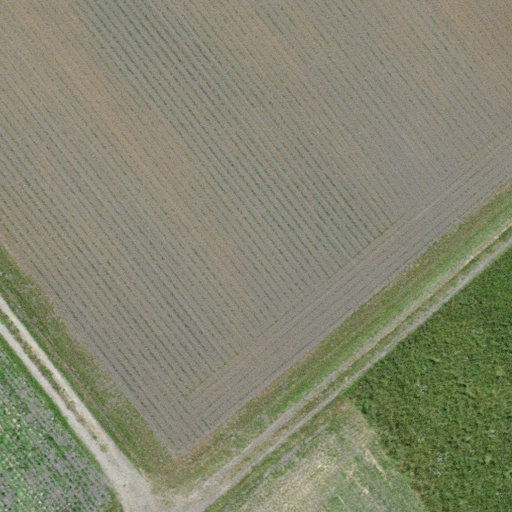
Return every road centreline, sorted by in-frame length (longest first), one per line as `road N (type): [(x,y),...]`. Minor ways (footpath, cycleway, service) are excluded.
road 1 (track): [(216,511),(511,263)]
road 2 (track): [(193,511),(0,274)]
